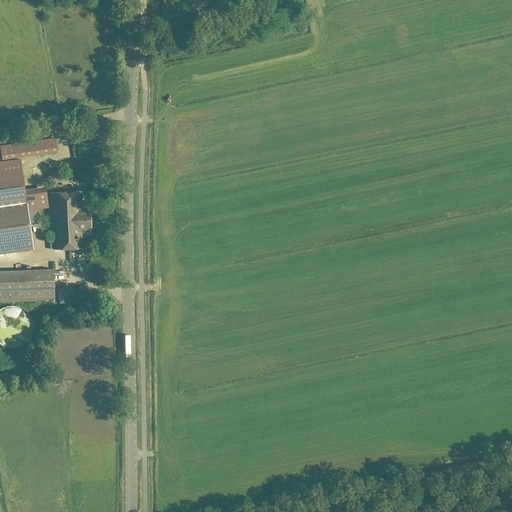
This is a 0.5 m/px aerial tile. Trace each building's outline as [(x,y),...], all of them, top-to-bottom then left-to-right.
[(0,146),(2,160),(57,152),(55,138),(0,146)] [(33,210),(48,208),(45,192),(25,194),(20,159),(0,161),(0,255),(33,251),(30,227),(35,226),(33,210)] [(48,170),(49,182),(61,181),(60,170),(48,170)] [(50,193),(52,241),(52,250),(84,248),(83,229),(89,229),(88,210),(82,210),(81,192),(50,193)] [(0,272),(0,302),(53,301),(53,271),(0,272)] [(69,285),(69,275),(60,275),(60,285),(69,285)] [(74,287),(57,288),(59,304),(74,304),(74,287)]
